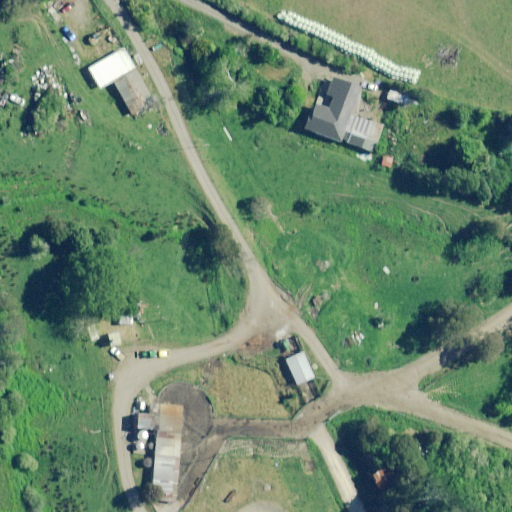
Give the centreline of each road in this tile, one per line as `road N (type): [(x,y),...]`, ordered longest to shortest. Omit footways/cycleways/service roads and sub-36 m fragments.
road 1 (unclassified): [(115,0),(284,351),(351,384)]
road 2 (track): [(351,384),(411,425),(511,460)]
